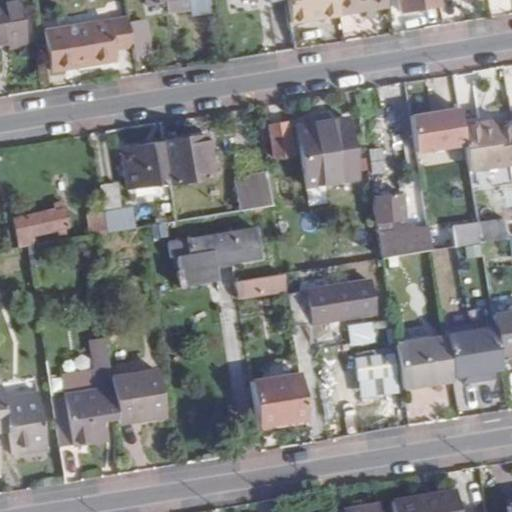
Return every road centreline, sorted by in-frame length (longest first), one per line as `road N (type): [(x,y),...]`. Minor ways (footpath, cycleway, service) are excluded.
road 1 (residential): [(0,127),(511,43)]
road 2 (residential): [(511,438),(70,511)]
